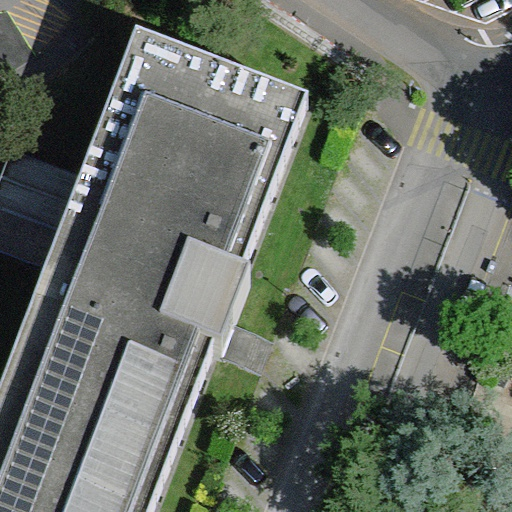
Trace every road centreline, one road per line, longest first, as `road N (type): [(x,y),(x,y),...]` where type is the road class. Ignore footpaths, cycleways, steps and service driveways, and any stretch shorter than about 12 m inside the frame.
road 1 (residential): [(375,511),(511,152)]
road 2 (residential): [(356,0),(511,85)]
